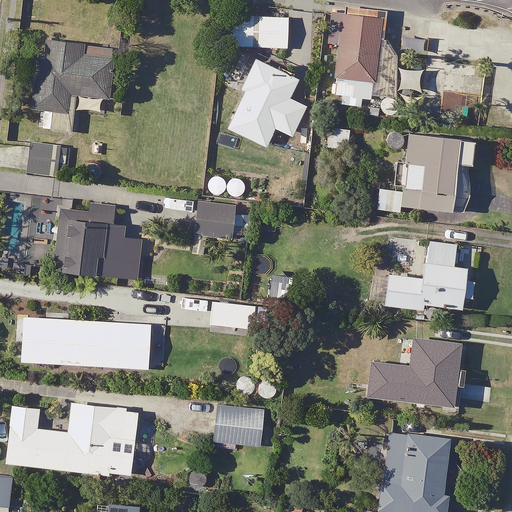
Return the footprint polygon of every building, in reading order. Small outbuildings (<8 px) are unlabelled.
[(236,20),(230,20),(229,41),(232,42),(232,46),(285,48),(286,17),(236,15),(236,20)] [(371,22),(320,19),(315,101),(365,104),(371,22)] [(83,45),(43,43),(42,69),(33,69),(31,109),(39,110),(38,129),(71,131),(73,96),(108,98),(111,47),(83,45)] [(296,80),(253,59),(238,89),(242,91),(225,128),(264,147),(296,80)] [(132,165),(138,166),(137,173),(152,175),(151,181),(200,185),(206,122),(142,117),(141,122),(136,122),(132,165)] [(347,127),(325,126),(324,147),(346,148),(347,127)] [(400,190),(391,189),(376,188),(375,204),(374,209),(400,212),(400,206),(463,212),(467,170),(458,169),(459,164),(467,165),(470,140),(405,134),(402,165),(394,164),(392,186),(400,187),(400,190)] [(58,145),(29,144),(28,175),(57,176),(58,145)] [(228,181),(204,178),(202,194),(226,197),(228,181)] [(229,238),(230,233),(240,234),(241,214),(231,213),(231,205),(196,204),(194,236),(229,238)] [(58,209),(56,252),(55,272),(135,279),(139,239),(121,237),(122,224),(108,223),(109,213),(58,209)] [(382,301),(381,305),(421,310),(421,305),(460,309),(461,298),(470,299),(472,281),(465,280),(466,269),(452,268),(455,245),(426,242),(424,262),(419,262),(418,277),(370,272),(367,299),(382,301)] [(289,294),(290,276),(269,275),(269,293),(289,294)] [(136,324),(21,317),(19,362),(133,369),(136,324)] [(367,398),(414,402),(413,407),(423,407),(424,403),(452,405),(458,343),(410,339),(408,367),(370,364),(367,398)] [(3,466),(108,477),(108,473),(129,475),(136,410),(69,403),(66,431),(35,428),(38,408),(10,405),(3,466)] [(259,409),(214,406),(214,415),(186,413),(185,431),(212,433),(212,441),(256,444),(259,409)] [(447,439),(386,433),(378,511),(445,511),(447,493),(442,493),(447,439)] [(9,475),(0,474),(0,504),(6,505),(9,475)]
